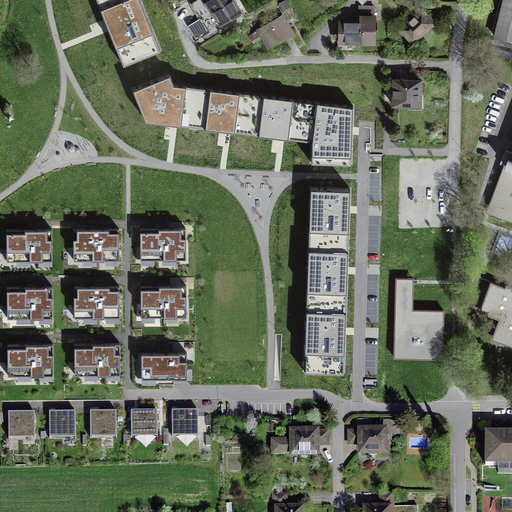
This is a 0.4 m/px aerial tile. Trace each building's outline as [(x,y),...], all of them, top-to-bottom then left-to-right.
[(160,52),(139,0),(96,0),(108,28),(124,66),(160,52)] [(230,0),(213,0),(205,5),(217,26),(235,16),(232,11),(235,9),(230,0)] [(511,0),(502,0),(493,37),(511,41),(511,0)] [(360,27),(339,26),(339,44),(375,44),(376,10),(360,9),(360,27)] [(412,45),(433,26),(421,12),(399,31),(412,45)] [(187,24),(195,37),(207,30),(199,17),(187,24)] [(281,17),(256,32),(258,35),(249,40),(252,44),(260,40),(266,50),(291,35),(281,17)] [(173,85),(170,75),(132,91),(145,122),(175,126),(228,132),(282,138),(312,142),(311,164),(351,165),(352,130),(353,107),(173,85)] [(422,79),(392,79),(391,107),(421,108),(422,79)] [(511,168),(506,166),(488,215),(511,223),(511,168)] [(311,190),(304,373),(344,375),(345,331),(348,270),(350,209),(350,191),(311,190)] [(141,230),(141,261),(186,260),(186,229),(141,230)] [(7,231),(7,262),(52,262),(52,230),(7,231)] [(73,230),(73,262),(119,261),(118,230),(73,230)] [(503,259),(511,242),(511,237),(502,233),(492,254),(503,259)] [(395,278),(393,359),(443,361),(445,310),(413,309),(414,282),(414,278),(395,278)] [(480,315),(500,322),(511,311),(511,293),(491,285),(480,315)] [(74,288),(74,319),(120,319),(120,287),(74,288)] [(141,287),(142,318),(187,318),(187,287),(141,287)] [(7,288),(7,319),(53,319),(52,288),(7,288)] [(511,311),(500,322),(492,343),(511,350),(511,311)] [(8,345),(8,377),(53,376),(53,345),(8,345)] [(74,345),(75,376),(120,376),(120,345),(74,345)] [(187,354),(141,355),(142,381),(187,380),(187,354)] [(198,414),(175,414),(175,438),(199,437),(198,414)] [(75,415),(52,416),(52,440),(76,439),(75,415)] [(116,415),(93,415),(93,438),(117,438),(116,415)] [(157,415),(134,415),(134,439),(157,439),(157,415)] [(37,416),(12,416),(12,441),(37,441),(37,416)] [(287,430),(287,438),(269,438),(269,456),(287,457),(318,457),(318,446),(329,446),(328,431),(318,431),(318,430),(287,430)] [(386,430),(356,430),(356,459),(387,458),(386,430)] [(482,469),(511,469),(511,434),(482,434),(482,469)] [(431,436),(409,436),(410,447),(431,446),(431,436)] [(484,494),(483,511),(499,511),(500,495),(484,494)] [(287,496),(273,497),(273,508),(287,508),(287,496)]
